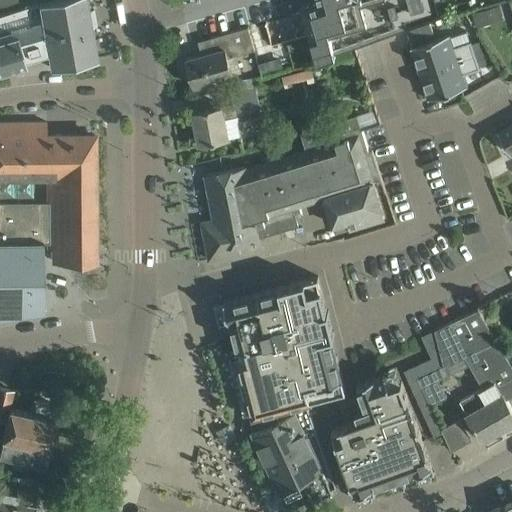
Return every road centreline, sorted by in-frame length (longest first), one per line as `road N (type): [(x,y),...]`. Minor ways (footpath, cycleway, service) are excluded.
road 1 (tertiary): [(146,326),(137,86)]
road 2 (tertiary): [(100,492),(146,326)]
road 3 (unclassified): [(0,350),(146,326)]
road 4 (residential): [(137,86),(0,99)]
